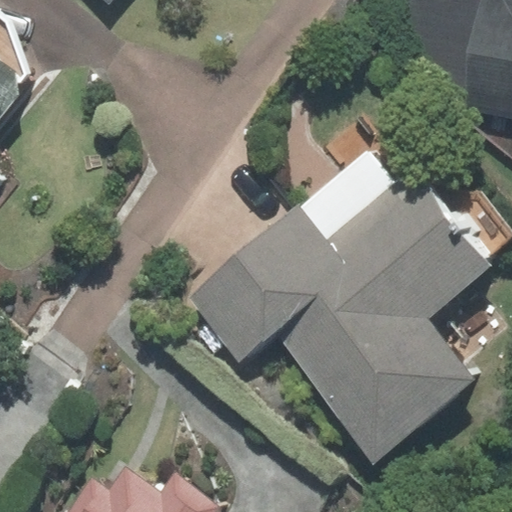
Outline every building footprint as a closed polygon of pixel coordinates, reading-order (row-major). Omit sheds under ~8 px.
[(115,0),(125,8),(131,0),(115,0)] [(511,0),(496,0),(481,114),(511,118),(511,0)] [(0,141),(47,81),(0,44),(0,141)] [(289,342),(393,468),(498,383),(447,321),(511,268),(511,265),(508,260),(511,257),(511,206),(485,173),(454,198),(429,168),(344,237),(316,204),(196,302),(253,372),(289,342)] [(239,511),(240,510),(187,474),(179,486),(133,455),(114,483),(100,473),(72,511),(239,511)]
